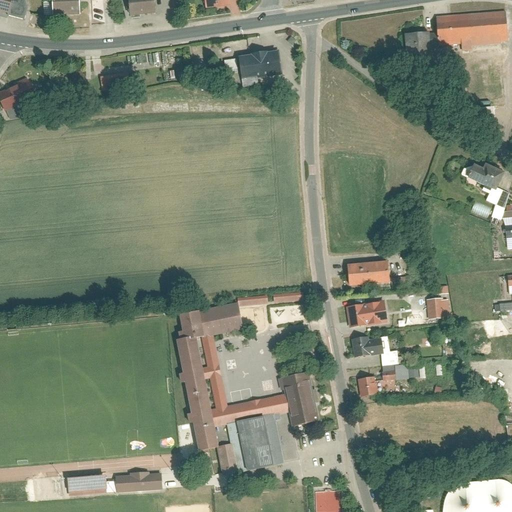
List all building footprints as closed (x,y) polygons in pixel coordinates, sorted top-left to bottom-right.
[(0,0),(0,15),(12,18),(13,16),(30,19),(33,0),(0,0)] [(57,0),(58,15),(85,13),(84,0),(57,0)] [(132,0),(134,15),(160,13),(158,0),(132,0)] [(511,32),(511,11),(440,15),(442,45),(460,44),(464,108),(509,105),(505,41),(511,40),(511,32)] [(429,31),(406,32),(408,53),(431,52),(429,31)] [(282,72),(278,49),(239,55),(242,78),(282,72)] [(81,70),(71,77),(77,85),(87,79),(81,70)] [(129,88),(128,74),(101,75),(101,90),(129,88)] [(22,85),(0,93),(7,111),(29,101),(22,85)] [(481,160),(473,177),(500,190),(508,173),(481,160)] [(475,204),(472,212),(488,218),(491,209),(475,204)] [(391,261),(352,264),(354,286),(394,282),(391,261)] [(449,293),(448,286),(436,287),(437,294),(449,293)] [(303,301),(303,293),(273,294),(273,303),(303,301)] [(443,299),(429,300),(431,319),(445,318),(443,299)] [(349,306),(352,328),(392,323),(388,301),(349,306)] [(199,450),(218,446),(214,426),(234,422),(273,414),(287,411),(290,426),(317,421),(307,373),(281,378),(285,395),(228,406),(214,335),(245,329),(239,302),(180,314),(185,338),(177,340),(199,450)] [(511,302),(502,303),(502,310),(511,309),(511,302)] [(371,336),(354,339),(357,358),(383,354),(387,354),(384,338),(383,338),(371,340),(371,336)] [(383,337),(383,338),(384,338),(387,354),(383,354),(385,366),(397,365),(402,365),(400,350),(392,351),(390,336),(383,337)] [(397,365),(385,366),(386,381),(399,380),(397,365)] [(409,378),(419,377),(418,367),(409,368),(409,378)] [(377,377),(361,379),(363,397),(380,395),(377,377)] [(273,414),(234,422),(244,471),(283,463),(273,414)] [(231,444),(216,448),(221,473),(237,469),(231,444)] [(162,475),(115,477),(116,492),(163,489),(162,475)] [(104,476),(66,479),(67,495),(105,492),(104,476)]
